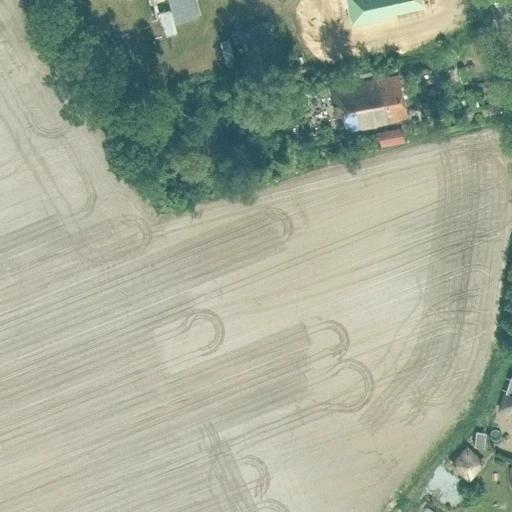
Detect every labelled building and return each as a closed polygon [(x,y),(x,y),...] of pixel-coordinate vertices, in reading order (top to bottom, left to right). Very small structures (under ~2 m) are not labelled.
[(191,0),(166,0),(173,21),(196,15),(191,0)] [(352,0),(358,20),(435,3),(434,0),(352,0)] [(267,20),(230,31),(233,42),(242,40),(247,57),(252,55),(255,65),(278,58),(275,49),(267,20)] [(398,73),(331,88),(340,131),(407,116),(398,73)] [(400,125),(376,130),(380,145),(404,140),(400,125)] [(511,374),(498,407),(507,411),(511,407),(511,374)] [(459,474),(478,460),(467,446),(448,460),(459,474)]
